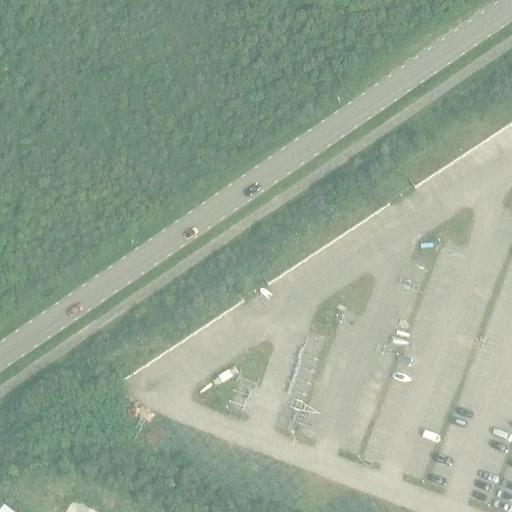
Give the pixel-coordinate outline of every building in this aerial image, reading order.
[(504,114),(492,122),(498,131),(510,123),(504,114)] [(492,122),(480,130),(486,140),(498,131),(492,122)] [(480,130),(468,138),(474,148),(486,140),(480,130)] [(468,138),(456,146),(462,156),(474,148),(468,138)] [(444,155),(449,164),(462,156),(456,146),(444,155)] [(431,163),(437,172),(449,164),(444,155),(431,163)] [(419,171),(425,180),(437,172),(431,163),(419,171)] [(407,178),(413,187),(425,180),(419,171),(407,178)] [(383,195),(371,203),(377,213),(389,205),(383,195)] [(371,203),(358,211),(364,221),(377,213),(371,203)] [(346,219),(352,229),(364,221),(358,211),(346,219)] [(346,219),(334,227),(340,237),(352,229),(346,219)] [(322,235),(328,244),(340,237),(334,227),(322,235)] [(310,243),(316,252),(328,244),(322,235),(310,243)] [(310,243),(297,251),(303,260),(316,252),(310,243)] [(285,259),(291,268),(303,260),(297,251),(285,259)] [(285,259),(273,267),(279,276),(291,268),(285,259)] [(261,276),(267,285),(279,276),(273,267),(261,276)] [(224,300),(230,309),(242,301),(236,292),(224,300)] [(224,300),(211,308),(218,317),(230,309),(224,300)] [(199,316),(205,325),(218,317),(211,308),(199,316)] [(187,324),(193,333),(205,325),(199,316),(187,324)] [(175,332),(181,341),(193,333),(187,324),(175,332)] [(163,340),(169,349),(181,341),(175,332),(163,340)] [(151,348),(157,357),(169,349),(163,340),(151,348)] [(138,356),(145,365),(157,357),(151,348),(138,356)] [(126,364),(133,374),(145,365),(138,356),(126,364)] [(126,364),(114,372),(120,382),(133,374),(126,364)]
